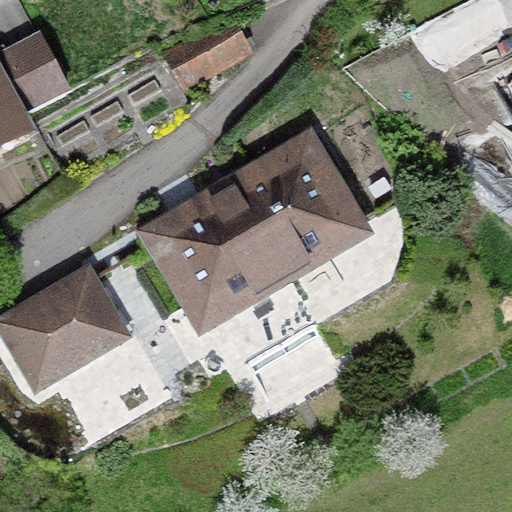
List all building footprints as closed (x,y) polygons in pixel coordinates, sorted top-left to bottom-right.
[(237,22),(172,57),(192,93),(256,58),(237,22)] [(67,91),(35,29),(0,47),(0,67),(24,114),(67,91)] [(0,155),(36,137),(24,114),(0,67),(0,155)] [(511,80),(481,95),(511,165),(511,80)] [(319,132),(147,237),(211,342),(383,237),(319,132)] [(95,270),(0,327),(43,398),(138,341),(95,270)]
